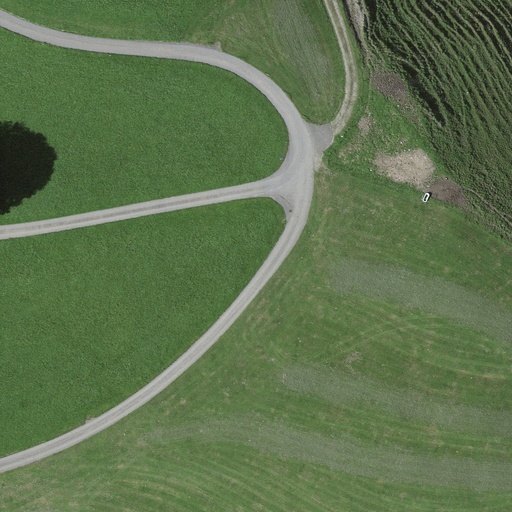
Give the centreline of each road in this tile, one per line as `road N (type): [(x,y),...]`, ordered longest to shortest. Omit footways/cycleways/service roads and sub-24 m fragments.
road 1 (unclassified): [(0,9),(27,27),(86,44),(232,55),(283,87),(316,140),(306,222),(293,255),(218,342),(110,427),(0,467)]
road 2 (track): [(326,0),(349,122),(316,140)]
